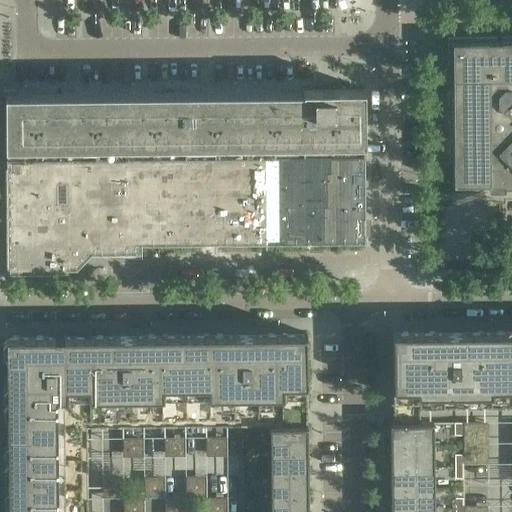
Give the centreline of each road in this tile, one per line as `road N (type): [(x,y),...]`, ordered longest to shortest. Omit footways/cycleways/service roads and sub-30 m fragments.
road 1 (residential): [(0,304),(363,298)]
road 2 (residential): [(390,298),(387,20)]
road 3 (residential): [(363,298),(368,511)]
road 4 (unknown): [(365,403),(511,403)]
road 5 (residential): [(390,298),(511,297)]
